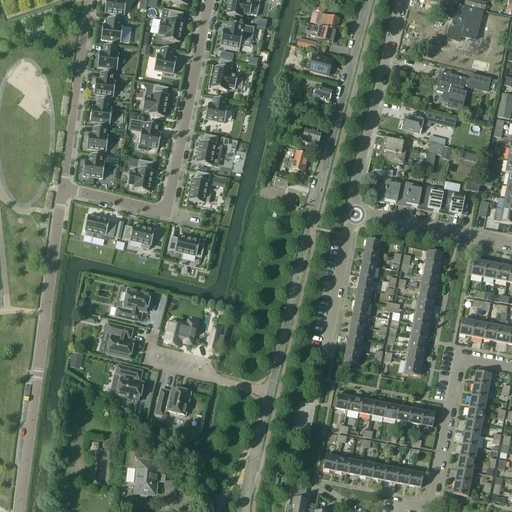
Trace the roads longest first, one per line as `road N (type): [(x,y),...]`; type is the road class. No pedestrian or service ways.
road 1 (residential): [(244,511),(367,0)]
road 2 (residential): [(17,511),(61,189)]
road 3 (residential): [(61,189),(164,211),(209,0)]
road 4 (residential): [(398,511),(399,504),(419,506),(431,494),(456,357),(511,367)]
road 5 (residential): [(354,214),(352,191),(400,0)]
road 6 (residential): [(61,189),(86,0)]
road 7 (residential): [(354,214),(511,245)]
road 8 (residential): [(325,357),(354,214)]
